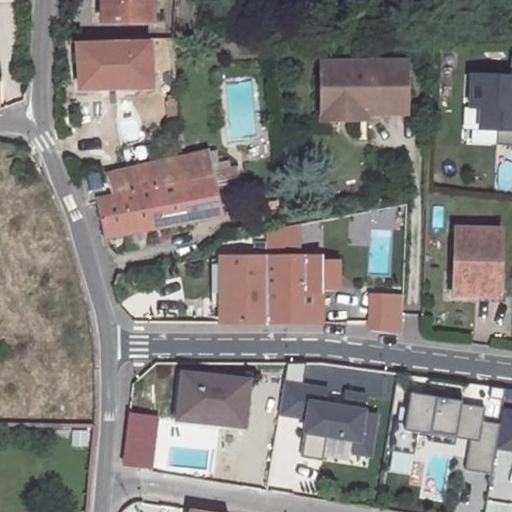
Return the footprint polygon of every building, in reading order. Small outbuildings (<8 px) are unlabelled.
[(100,0),(101,21),(153,22),(153,0),(100,0)] [(511,47),(508,48),(508,68),(465,69),(465,102),(477,102),(478,122),(495,122),(495,136),(511,136),(511,47)] [(364,112),(404,112),(404,61),(319,61),(319,119),(364,119),(364,112)] [(155,79),(157,103),(167,102),(167,95),(175,95),(173,78),(155,79)] [(167,102),(169,124),(178,123),(175,95),(167,95),(167,102)] [(183,182),(214,176),(212,162),(209,151),(181,158),(183,182)] [(214,176),(218,193),(247,187),(242,156),(212,162),(214,176)] [(113,199),(183,182),(181,158),(106,175),(113,199)] [(74,179),(85,205),(96,203),(108,200),(99,172),(74,179)] [(183,182),(190,219),(222,213),(218,193),(214,176),(183,182)] [(103,238),(190,219),(183,182),(113,199),(108,200),(96,203),(103,238)] [(455,228),(452,296),(499,297),(501,230),(455,228)] [(268,241),(277,241),(277,260),(282,260),(282,233),(268,233),(268,241)] [(319,323),(320,291),(320,273),(337,273),(337,261),(282,260),(277,260),(277,241),(268,241),(268,260),(268,261),(267,323),(319,323)] [(212,259),(211,308),(222,308),(223,259),(212,259)] [(223,259),(222,308),(222,323),(267,323),(268,261),(268,260),(223,259)] [(320,291),(337,291),(337,273),(320,273),(320,291)] [(182,372),(177,420),(242,428),(248,381),(182,372)] [(328,394),(284,387),(279,417),(306,421),(300,460),(322,464),(326,439),(352,444),(350,456),(369,459),(376,418),(363,416),(366,401),(344,397),(342,412),(326,409),(328,394)] [(405,419),(396,417),(391,447),(417,451),(420,429),(433,431),(432,437),(457,441),(458,434),(472,436),(466,470),(491,474),(498,426),(482,423),(484,409),(461,405),(463,396),(430,391),(429,397),(409,393),(405,419)] [(511,411),(504,410),(499,447),(511,448),(511,411)] [(126,440),(153,443),(156,418),(129,415),(126,440)]
